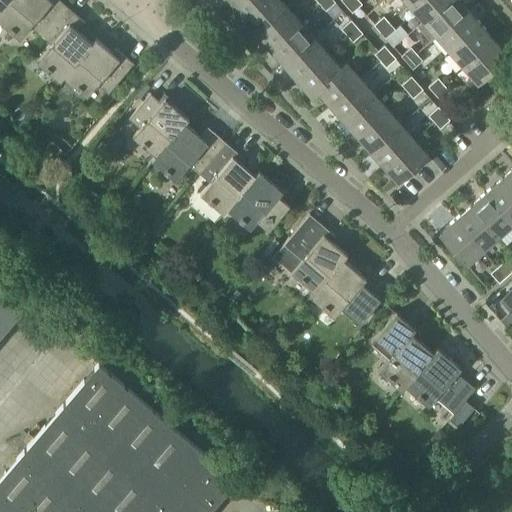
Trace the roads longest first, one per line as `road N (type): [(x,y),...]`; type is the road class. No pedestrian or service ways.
road 1 (residential): [(391,230),(138,8)]
road 2 (residential): [(511,368),(391,230)]
road 3 (residential): [(391,230),(504,131)]
